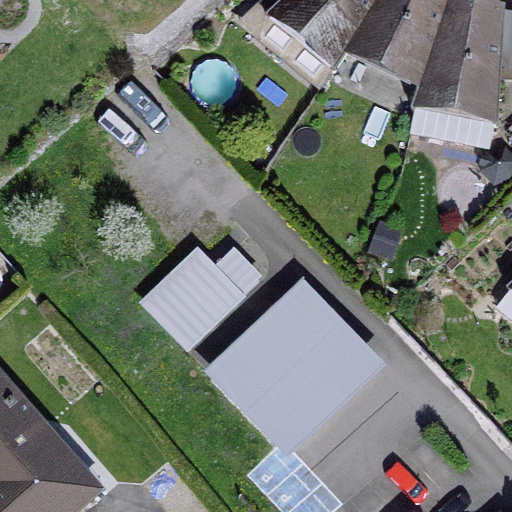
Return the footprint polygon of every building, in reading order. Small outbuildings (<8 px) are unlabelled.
[(290,0),(279,10),(338,60),(355,47),(424,76),(417,101),(502,115),(505,12),(472,6),(451,2),(450,0),(290,0)] [(187,350),(240,300),(198,256),(145,307),(187,350)] [(511,286),(508,291),(510,293),(497,309),(511,321),(511,286)] [(304,293),(214,378),(278,446),(369,361),(304,293)] [(0,511),(69,511),(91,494),(0,388),(0,511)]
